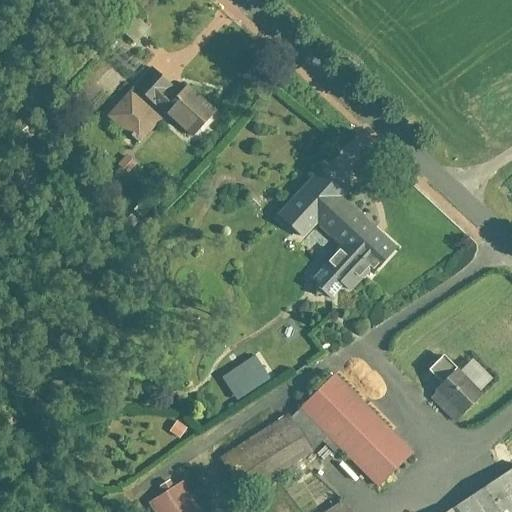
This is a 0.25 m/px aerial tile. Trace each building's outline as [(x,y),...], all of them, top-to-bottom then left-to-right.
[(171,71),(148,100),(197,139),(220,109),(171,71)] [(134,95),(112,122),(144,148),(166,121),(134,95)] [(331,300),(349,279),(359,288),(399,241),(321,174),(280,221),(332,265),(315,285),(331,300)] [(442,389),(428,403),(455,429),(487,395),(466,375),(463,379),(446,363),(432,379),(442,389)] [(335,379),(300,416),(385,497),(420,460),(335,379)] [(288,421),(223,461),(242,493),(308,453),(288,421)] [(511,511),(511,479),(460,511),(511,511)] [(201,511),(186,488),(150,511),(201,511)] [(329,511),(353,511),(346,501),(329,511)]
